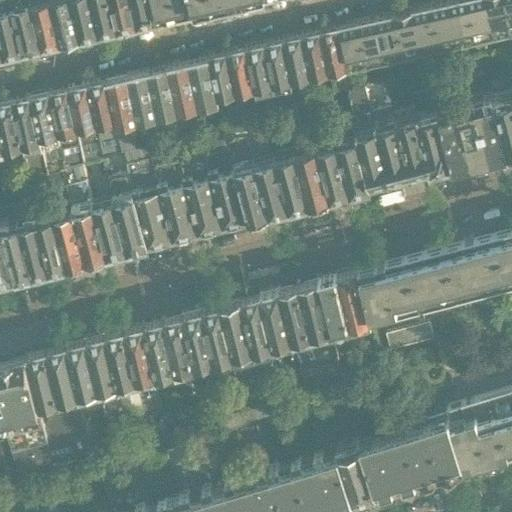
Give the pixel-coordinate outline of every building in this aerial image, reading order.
[(10,0),(0,0),(0,42),(3,54),(22,49),(10,0)] [(10,0),(22,49),(41,45),(30,0),(10,0)] [(50,0),(30,0),(41,45),(60,41),(50,0)] [(79,36),(70,0),(50,0),(60,41),(79,36)] [(98,32),(90,0),(70,0),(79,36),(98,32)] [(110,0),(90,0),(98,32),(117,28),(110,0)] [(130,0),(110,0),(117,28),(136,23),(130,0)] [(150,0),(130,0),(136,23),(155,19),(150,0)] [(152,0),(157,19),(194,11),(191,0),(152,0)] [(228,0),(191,0),(194,11),(229,2),(228,0)] [(458,40),(448,0),(436,0),(430,1),(440,45),(458,40)] [(476,36),(468,0),(448,0),(458,40),(476,36)] [(494,32),(487,0),(468,0),(476,36),(494,32)] [(511,28),(511,26),(506,0),(487,0),(494,32),(511,28)] [(440,45),(430,1),(412,5),(422,49),(440,45)] [(422,49),(412,5),(394,10),(403,53),(422,49)] [(403,53),(394,10),(376,14),(385,57),(403,53)] [(385,57),(376,14),(358,18),(367,61),(385,57)] [(367,61),(358,18),(338,22),(348,65),(367,61)] [(338,22),(320,26),(330,68),(347,64),(338,22)] [(320,26),(302,30),(311,72),(330,68),(320,26)] [(302,30),(283,34),(293,76),(311,72),(302,30)] [(283,34),(265,39),(274,80),(293,76),(283,34)] [(265,39),(246,43),(255,85),(274,80),(265,39)] [(246,43),(227,47),(236,89),(255,85),(246,43)] [(236,89),(227,47),(209,51),(218,93),(236,89)] [(209,51),(189,56),(199,103),(219,99),(218,93),(209,51)] [(189,56),(168,61),(179,108),(199,103),(189,56)] [(168,61),(149,65),(159,112),(179,108),(168,61)] [(149,65),(128,70),(139,117),(159,112),(149,65)] [(139,117),(128,70),(107,75),(123,147),(135,144),(129,119),(139,117)] [(432,167),(419,117),(417,108),(407,72),(388,77),(397,114),(398,117),(412,172),(432,167)] [(123,147),(107,75),(87,79),(102,152),(123,147)] [(412,172),(398,117),(397,114),(388,77),(367,83),(377,119),(378,123),(392,177),(412,172)] [(102,152),(87,79),(69,83),(78,124),(86,156),(102,152)] [(78,124),(69,83),(50,87),(59,129),(78,124)] [(392,177),(378,123),(377,119),(367,83),(347,88),(356,126),(358,132),(371,182),(392,177)] [(511,83),(493,89),(508,147),(511,146),(511,83)] [(59,129),(50,87),(30,91),(40,133),(59,129)] [(508,147),(493,89),(493,87),(484,89),(486,99),(477,101),(490,152),(508,147)] [(40,133),(30,91),(14,95),(24,140),(32,172),(44,169),(48,168),(40,133)] [(467,104),(466,99),(465,94),(457,97),(471,157),(490,152),(477,101),(467,104)] [(14,95),(0,98),(0,123),(4,145),(24,140),(14,95)] [(449,99),(450,103),(451,108),(442,110),(440,111),(453,161),(471,157),(457,97),(449,99)] [(440,111),(434,112),(419,117),(432,167),(453,161),(440,111)] [(290,203),(277,153),(269,124),(266,112),(246,117),(248,123),(249,129),(256,157),(269,208),(290,203)] [(256,157),(249,129),(248,123),(227,128),(228,133),(236,162),(249,213),(269,208),(256,157)] [(358,132),(338,137),(351,187),(371,182),(358,132)] [(224,220),(211,169),(209,163),(203,139),(202,135),(177,141),(178,145),(184,169),(199,226),(224,220)] [(338,137),(317,142),(331,193),(351,187),(338,137)] [(317,142),(298,147),(310,198),(331,193),(317,142)] [(199,226),(184,169),(178,145),(153,151),(159,176),(174,233),(199,226)] [(298,147),(277,153),(290,203),(310,198),(298,147)] [(174,233),(159,176),(153,151),(127,157),(129,163),(148,239),(174,233)] [(108,249),(95,199),(85,158),(64,164),(72,194),(88,255),(108,249)] [(249,213),(236,162),(221,166),(219,161),(209,163),(211,169),(224,220),(249,213)] [(148,239),(135,189),(134,182),(129,163),(108,168),(114,189),(115,194),(128,244),(148,239)] [(64,164),(48,168),(44,169),(52,200),(54,209),(67,260),(88,255),(72,194),(64,164)] [(33,268),(20,217),(12,219),(4,188),(0,189),(0,209),(1,213),(16,273),(33,268)] [(101,197),(95,199),(108,249),(128,244),(115,194),(114,189),(100,192),(101,197)] [(44,202),(35,204),(50,264),(67,260),(54,209),(46,211),(44,202)] [(50,264),(35,204),(26,207),(28,215),(20,217),(33,268),(50,264)] [(0,213),(0,276),(16,273),(1,213),(0,213)] [(511,222),(358,263),(373,318),(373,321),(511,284),(511,222)] [(358,263),(335,269),(349,325),(373,318),(358,263)] [(335,269),(318,273),(332,329),(349,325),(335,269)] [(332,329),(318,273),(298,278),(320,360),(339,356),(332,329)] [(320,360),(298,278),(278,284),(295,347),(300,365),(320,360)] [(295,347),(278,284),(258,289),(274,345),(276,353),(295,347)] [(258,289),(239,294),(254,351),(274,345),(258,289)] [(219,299),(233,351),(234,356),(254,351),(239,294),(219,299)] [(233,351),(219,299),(200,304),(213,356),(233,351)] [(200,304),(181,309),(194,361),(213,356),(200,304)] [(181,309),(162,314),(175,366),(194,361),(181,309)] [(162,314),(142,319),(155,371),(175,366),(162,314)] [(155,371),(142,319),(123,324),(136,376),(142,398),(152,396),(146,374),(155,371)] [(434,335),(430,319),(386,330),(390,346),(434,335)] [(123,324),(103,329),(117,381),(136,376),(123,324)] [(133,442),(117,381),(103,329),(84,334),(97,386),(113,449),(133,442)] [(84,334),(65,339),(78,391),(97,386),(84,334)] [(78,391),(65,339),(45,344),(59,397),(76,460),(95,454),(90,435),(78,391)] [(76,460),(59,397),(45,344),(26,349),(26,351),(40,408),(53,453),(56,466),(76,460)] [(40,408),(26,351),(26,349),(0,355),(0,396),(4,414),(7,427),(17,462),(53,453),(40,408)] [(287,379),(291,393),(306,389),(302,374),(287,379)] [(345,395),(341,379),(321,385),(326,400),(345,395)] [(511,383),(447,403),(447,405),(450,417),(464,461),(511,446),(511,383)] [(184,439),(320,397),(317,385),(306,389),(291,393),(268,400),(254,405),(180,427),(181,429),(184,439)] [(250,392),(254,405),(268,400),(264,386),(250,392)] [(7,427),(4,414),(0,396),(0,466),(17,462),(7,427)] [(464,461),(450,417),(447,405),(403,419),(405,424),(420,475),(464,461)] [(420,475),(405,424),(360,438),(375,489),(420,475)] [(184,439),(181,429),(169,433),(172,442),(184,439)] [(336,443),(338,448),(352,496),(375,489),(360,438),(358,433),(357,433),(360,442),(347,445),(345,440),(336,443)] [(352,496),(338,448),(325,452),(323,447),(314,449),(315,455),(302,459),(301,453),(291,456),(293,462),(307,509),(352,496)] [(298,511),(307,509),(293,462),(280,466),(278,460),(269,463),(270,468),(258,472),(256,467),(247,470),(248,475),(259,511),(298,511)] [(259,511),(248,475),(235,479),(234,474),(224,477),(226,482),(213,486),(211,481),(202,483),(204,489),(210,511),(259,511)] [(189,487),(180,490),(182,497),(186,511),(210,511),(204,489),(191,493),(189,487)] [(158,498),(160,504),(162,511),(186,511),(182,497),(168,502),(166,496),(158,498)] [(135,505),(137,510),(137,511),(162,511),(160,504),(146,508),(144,503),(135,505)]
